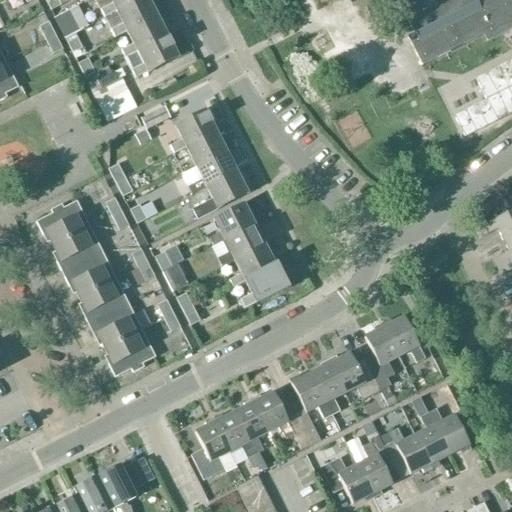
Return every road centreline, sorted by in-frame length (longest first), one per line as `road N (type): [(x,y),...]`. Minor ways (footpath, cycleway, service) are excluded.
road 1 (residential): [(383,269),(244,105),(183,0)]
road 2 (residential): [(383,269),(326,319),(136,412)]
road 3 (residential): [(0,212),(108,426)]
road 4 (residential): [(511,366),(442,225)]
road 5 (residential): [(58,453),(0,341)]
